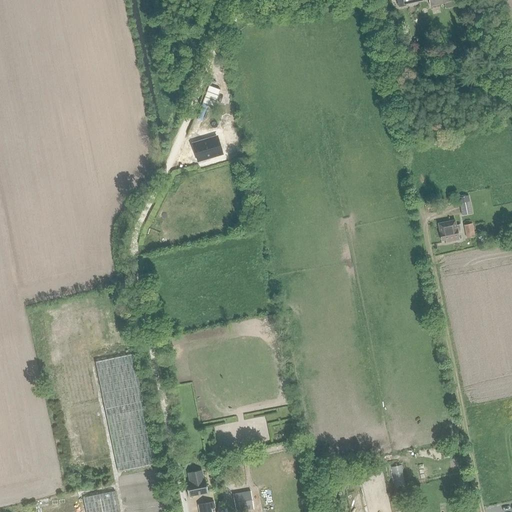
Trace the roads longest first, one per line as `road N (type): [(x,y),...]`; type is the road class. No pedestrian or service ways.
road 1 (track): [(176,461),(136,279),(135,238),(219,31),(241,14),(305,0)]
road 2 (unclassified): [(481,511),(399,131)]
